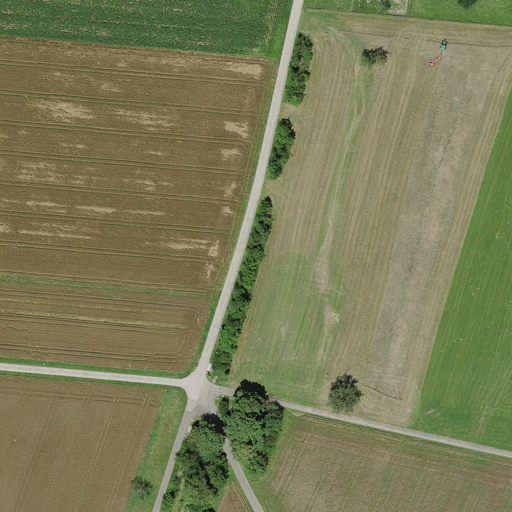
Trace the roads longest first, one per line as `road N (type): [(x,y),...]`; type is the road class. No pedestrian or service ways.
road 1 (unclassified): [(298,0),(248,226),(196,385)]
road 2 (track): [(511,454),(196,385)]
road 3 (track): [(196,385),(0,368)]
road 4 (unclassified): [(259,511),(196,385)]
road 5 (track): [(196,385),(155,511)]
